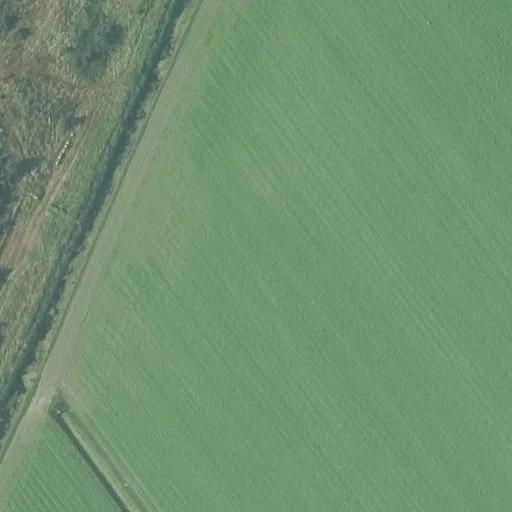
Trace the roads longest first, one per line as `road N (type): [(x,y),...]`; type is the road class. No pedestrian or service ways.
road 1 (track): [(0,473),(207,0)]
road 2 (track): [(74,139),(0,298)]
